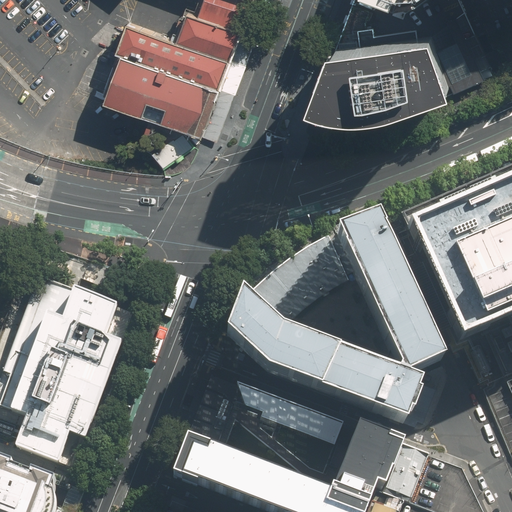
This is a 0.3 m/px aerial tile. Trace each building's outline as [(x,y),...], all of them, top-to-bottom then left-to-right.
[(238,31),(250,0),(201,0),(196,15),(238,31)] [(419,0),(406,9),(376,0),(356,0),(339,46),(334,61),(318,103),(317,106),(368,124),(417,105),(438,97),(452,91),(467,86),(483,79),(491,75),(471,34),(456,0),(419,0)] [(376,0),(406,9),(419,0),(376,0)] [(227,61),(238,31),(196,15),(191,13),(179,43),(227,61)] [(217,88),(227,61),(179,43),(130,25),(120,51),(217,88)] [(198,136),(217,88),(125,53),(107,102),(198,136)] [(195,147),(184,131),(149,155),(160,170),(174,161),(176,164),(185,158),(183,155),(195,147)] [(511,321),(511,163),(400,212),(459,346),(508,323),(511,321)] [(242,297),(226,333),(269,375),(403,422),(417,384),(405,380),(416,375),(442,363),(378,217),(336,236),(397,373),(394,379),(279,334),(242,297)] [(253,292),(289,323),(299,313),(310,304),(326,293),(337,287),(349,280),(328,236),(312,246),(290,260),(272,273),(253,292)] [(43,282),(0,395),(0,407),(28,418),(16,448),(59,464),(71,432),(86,438),(104,391),(122,344),(109,339),(119,311),(70,292),(43,282)] [(488,341),(469,350),(481,378),(501,369),(488,341)] [(174,476),(266,511),(362,511),(388,443),(210,378),(174,476)] [(425,457),(400,447),(384,491),(409,500),(425,457)] [(449,465),(425,457),(409,500),(439,511),(482,511),(461,469),(449,465)] [(57,481),(0,459),(0,511),(56,511),(57,507),(58,500),(56,494),(52,493),(57,481)] [(77,511),(85,491),(57,481),(52,493),(56,494),(58,500),(57,507),(56,511),(77,511)] [(396,511),(372,503),(368,511),(396,511)]
